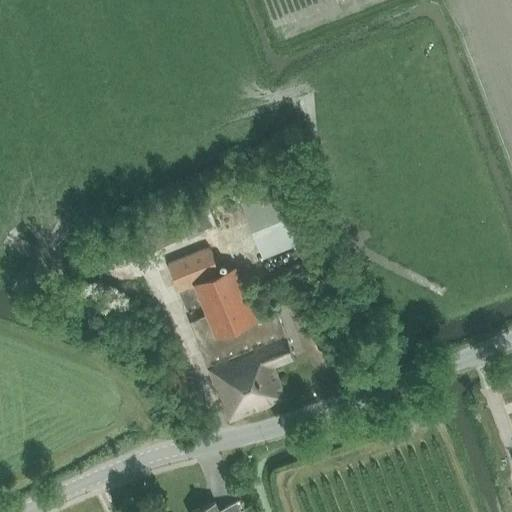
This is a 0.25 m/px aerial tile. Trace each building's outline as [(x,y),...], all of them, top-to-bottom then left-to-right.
[(277,187),(241,201),(264,259),(301,245),(277,187)] [(188,238),(217,227),(206,198),(176,209),(178,213),(117,243),(126,263),(186,234),(188,238)] [(190,321),(228,419),(243,413),(244,416),(287,398),(275,367),(295,359),(277,309),(268,313),(260,294),(249,298),(235,265),(219,272),(209,246),(168,262),(186,308),(201,302),(206,315),(190,321)] [(136,321),(165,309),(152,275),(123,287),(136,321)] [(215,501),(190,511),(240,511),(236,502),(219,509),(215,501)]
